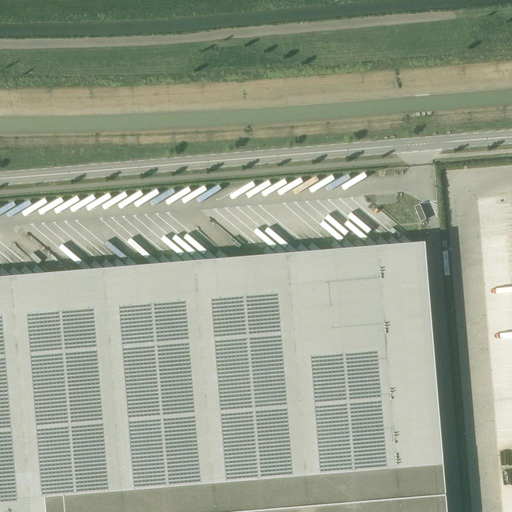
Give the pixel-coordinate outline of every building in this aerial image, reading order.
[(312,192),(325,185),(328,190),(340,184),(343,190),(367,178),(363,172),(351,178),(347,172),(334,179),(332,174),(308,186),(312,192)] [(286,183),(284,179),(260,190),(263,196),(275,191),(277,195),(302,184),(299,178),(286,183)] [(60,196),(37,209),(41,216),(52,209),(55,214),(79,201),(75,195),(64,201),(60,196)] [(0,214),(16,207),(13,201),(0,207),(0,214)] [(421,222),(426,219),(420,204),(414,207),(421,222)] [(447,511),(426,242),(0,276),(0,511),(447,511)]
